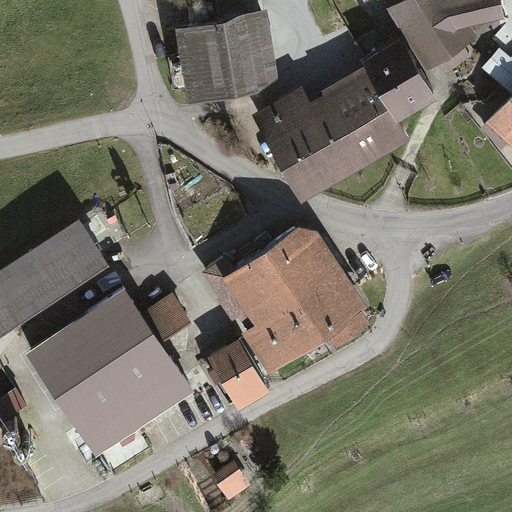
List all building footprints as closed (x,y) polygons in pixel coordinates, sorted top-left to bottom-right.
[(479,42),(469,28),(506,22),(502,0),(391,0),(437,69),(442,66),(448,75),(478,56),(472,47),(479,42)] [(268,12),(180,28),(194,104),(243,95),(280,80),(268,12)] [(257,115),(308,202),(415,140),(404,122),(440,102),(402,37),(364,59),(368,65),(323,91),(325,95),(312,102),(304,88),(257,115)] [(511,59),(501,50),(484,70),(511,94),(511,103),(491,128),(511,145),(511,59)] [(80,221),(0,274),(0,341),(111,267),(80,221)] [(236,323),(242,319),(251,333),(248,336),(274,377),(333,341),(340,352),(379,328),(372,317),(322,233),(303,228),(240,274),(229,257),(204,273),(236,323)] [(129,288),(32,351),(99,456),(197,393),(166,344),(194,326),(174,294),(145,313),(129,288)] [(246,414),(277,394),(242,340),(212,359),(218,370),(210,375),(232,408),(240,403),(246,414)] [(17,391),(0,401),(0,447),(11,440),(2,426),(28,410),(17,391)] [(212,472),(229,497),(250,483),(233,458),(212,472)]
